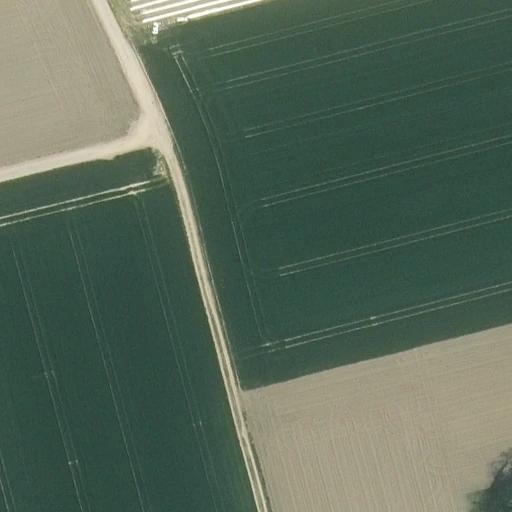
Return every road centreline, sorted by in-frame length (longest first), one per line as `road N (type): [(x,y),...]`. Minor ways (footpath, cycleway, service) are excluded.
road 1 (track): [(262,511),(160,135)]
road 2 (track): [(0,176),(160,135)]
road 3 (track): [(160,135),(101,0)]
